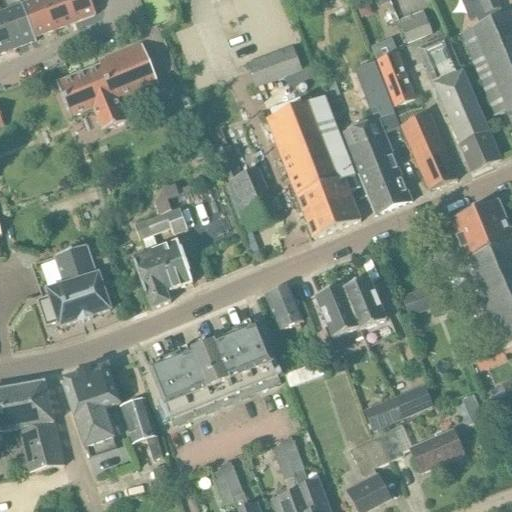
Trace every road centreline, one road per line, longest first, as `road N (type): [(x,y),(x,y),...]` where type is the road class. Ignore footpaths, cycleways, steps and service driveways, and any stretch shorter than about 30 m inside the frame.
road 1 (residential): [(47,366),(134,339),(511,177)]
road 2 (residential): [(124,0),(129,26),(0,74)]
road 3 (residential): [(90,511),(47,366)]
